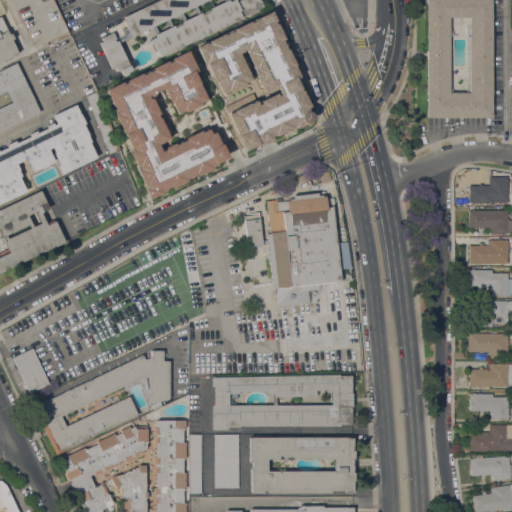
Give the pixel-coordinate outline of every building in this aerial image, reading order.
[(51,0),(67,32),(34,48),(16,11),(9,14),(3,1),(2,2),(0,0),(51,0)] [(120,69),(116,71),(114,67),(111,68),(99,43),(102,41),(100,38),(110,33),(108,29),(123,21),(125,20),(123,17),(157,0),(259,0),(262,6),(241,16),(241,17),(159,57),(156,50),(153,51),(151,45),(152,45),(149,40),(154,37),(153,35),(173,25),(174,27),(182,24),(180,22),(201,12),(202,14),(209,11),(208,8),(224,0),(227,0),(229,2),(232,0),(207,0),(118,43),(131,70),(122,74),(120,69)] [(426,117),(426,0),(491,0),(492,117),(426,117)] [(270,11),(283,38),(282,39),(294,64),(293,65),(298,77),(296,78),(309,106),(306,107),(312,120),(298,127),(296,123),(291,126),(292,127),(275,135),(275,134),(270,136),(272,139),(262,144),(261,142),(244,150),(223,107),(252,93),(257,104),(261,103),(260,100),(275,93),(276,95),(279,94),(276,88),(264,93),(253,72),(255,71),(244,50),(238,53),(250,79),(248,80),(249,81),(223,94),(222,92),(221,93),(215,80),(213,81),(205,63),(204,63),(196,46),(270,11)] [(0,16),(9,34),(11,33),(14,39),(11,40),(18,53),(10,56),(10,58),(4,61),(3,59),(0,60),(0,16)] [(187,51),(196,71),(193,72),(206,99),(199,103),(200,105),(184,112),(183,110),(176,113),(170,100),(169,101),(163,88),(153,93),(154,94),(150,96),(149,94),(147,95),(149,99),(151,98),(159,113),(157,114),(169,138),(157,144),(160,152),(165,149),(164,147),(200,130),(201,132),(207,129),(210,134),(213,132),(219,144),(221,144),(227,157),(215,163),(215,164),(211,166),(212,168),(196,176),(195,174),(185,179),(186,181),(171,188),(170,186),(165,189),(165,190),(161,192),(161,193),(149,198),(144,189),(145,188),(137,170),(129,151),(131,150),(114,115),(116,114),(105,90),(187,51)] [(0,70),(15,63),(39,111),(0,130),(0,70)] [(119,149),(109,153),(86,96),(96,91),(119,149)] [(61,174),(56,166),(59,165),(53,153),(54,152),(52,147),(48,149),(54,161),(47,165),(41,169),(41,168),(32,172),(26,158),(16,163),(19,170),(18,170),(21,176),(19,177),(26,191),(0,203),(0,150),(7,147),(6,145),(15,140),(16,143),(30,136),(29,134),(36,131),(37,133),(46,128),(45,126),(53,122),(54,125),(56,124),(52,116),(75,105),(80,115),(81,114),(85,123),(83,124),(89,135),(88,136),(91,142),(89,142),(96,157),(61,174)] [(331,180),(321,184),(317,174),(328,171),(331,180)] [(468,202),(468,185),(478,185),(478,184),(482,184),(482,185),(488,185),(488,176),(506,177),(506,179),(508,179),(507,182),(507,202),(468,202)] [(0,209),(41,191),(49,208),(45,209),(47,213),(42,215),(46,225),(55,221),(65,243),(0,272),(0,209)] [(352,347),(282,355),(278,317),(314,313),(313,302),(276,306),(274,288),(272,289),(266,244),(247,246),(244,220),(259,218),(261,240),(266,240),(266,234),(269,234),(266,201),(276,199),(276,202),(289,200),(289,199),(293,199),(292,195),(318,193),(318,191),(324,191),(325,198),(333,197),(335,210),(332,210),(340,281),(344,280),(352,347)] [(506,210),(506,220),(511,220),(511,232),(507,232),(507,233),(501,233),(490,233),(490,230),(488,230),(488,227),(482,227),(482,229),(478,229),(478,227),(468,227),(468,216),(468,210),(506,210)] [(182,242),(180,233),(190,231),(192,240),(182,242)] [(468,262),(468,245),(478,245),(478,243),(482,243),(482,245),(487,245),(487,239),(507,239),(507,242),(507,247),(507,262),(468,262)] [(491,270),(491,273),(507,272),(507,278),(511,278),(511,295),(490,295),(490,287),(468,287),(468,270),(491,270)] [(511,310),(507,310),(507,323),(490,323),(490,326),(468,326),(468,300),(511,300),(511,310)] [(202,321),(202,347),(234,347),(234,368),(194,368),(194,347),(194,321),(202,321)] [(100,359),(80,369),(63,333),(83,323),(100,359)] [(507,334),(507,351),(511,351),(511,359),(490,359),(490,354),(488,354),(488,351),(482,351),(482,352),(478,352),(478,351),(467,351),(468,339),(468,333),(507,334)] [(74,372),(54,381),(38,345),(57,336),(74,372)] [(48,384),(29,393),(12,357),(32,348),(48,384)] [(60,416),(65,426),(128,396),(137,414),(62,449),(63,451),(55,455),(32,405),(40,401),(41,402),(142,354),(144,360),(151,356),(151,350),(162,350),(162,361),(169,361),(169,398),(165,400),(160,400),(160,402),(162,405),(153,409),(152,404),(156,403),(149,402),(149,374),(60,416)] [(511,385),(469,386),(469,369),(478,369),(478,366),(482,366),(482,369),(487,369),(487,363),(511,363),(511,385)] [(211,429),(211,406),(213,406),(213,387),(211,387),(211,377),(235,377),(338,374),(338,376),(350,375),(351,393),(352,407),(351,407),(351,424),(339,424),(339,426),(239,426),(239,427),(227,427),(227,429),(211,429)] [(508,419),(490,419),(490,413),(489,413),(489,410),(482,410),(482,412),(478,412),(478,411),(469,411),(469,393),(491,393),(491,397),(507,397),(508,419)] [(185,420),(185,428),(182,428),(182,443),(184,442),(185,458),(182,458),(182,473),(185,473),(185,488),(182,488),(182,503),(185,503),(185,511),(154,511),(154,506),(155,505),(156,505),(156,504),(153,504),(153,497),(154,497),(154,495),(154,488),(156,488),(156,486),(154,485),(154,476),(155,475),(156,475),(156,473),(153,473),(153,467),(155,467),(155,464),(153,464),(153,458),(156,458),(156,456),(154,455),(154,446),(155,445),(156,445),(156,444),(153,444),(153,437),(155,437),(155,434),(153,434),(153,427),(156,427),(156,425),(154,425),(154,421),(155,420),(185,420)] [(511,424),(511,450),(468,450),(468,441),(469,441),(469,433),(478,433),(478,432),(482,432),(482,433),(488,433),(488,430),(490,430),(490,424),(511,424)] [(118,511),(118,498),(120,498),(120,485),(107,491),(113,504),(100,509),(101,511),(84,511),(80,503),(79,503),(75,496),(76,496),(68,480),(67,480),(63,473),(65,472),(60,461),(67,458),(66,456),(83,447),(84,449),(96,443),(95,441),(113,433),(114,435),(120,432),(119,430),(127,426),(129,428),(134,426),(135,428),(147,429),(147,440),(146,440),(146,445),(146,447),(146,448),(146,449),(145,449),(145,450),(142,451),(141,451),(138,452),(139,454),(133,457),(133,455),(131,456),(131,457),(124,461),(123,458),(121,459),(122,460),(111,465),(111,464),(109,465),(110,467),(103,470),(103,469),(101,471),(101,472),(94,475),(93,473),(89,475),(93,485),(92,485),(93,487),(98,485),(98,484),(99,484),(99,483),(101,482),(102,483),(110,479),(109,477),(114,475),(114,476),(120,474),(123,474),(123,473),(127,470),(131,471),(131,469),(134,469),(134,467),(137,467),(137,465),(144,465),(145,491),(147,491),(147,497),(145,497),(145,502),(146,503),(146,506),(145,507),(146,507),(146,510),(145,511),(118,511)] [(238,435),(238,488),(213,488),(213,435),(213,434),(238,434),(238,435)] [(200,493),(188,493),(188,436),(200,436),(200,493)] [(267,490),(263,490),(263,493),(250,493),(249,468),(251,468),(251,462),(248,462),(248,438),(346,437),(346,438),(351,438),(351,450),(353,450),(353,459),(351,459),(351,472),(353,472),(353,481),(351,481),(352,492),(343,492),(343,490),(330,490),(330,493),(267,493),(267,490)] [(507,455),(508,464),(511,464),(511,475),(509,475),(509,478),(505,479),(492,480),(492,477),(491,477),(490,474),(484,474),(484,476),(481,476),(480,475),(470,475),(469,464),(470,464),(469,459),(472,458),(472,457),(475,457),(475,458),(507,455)] [(0,511),(0,481),(5,485),(17,511),(0,511)] [(511,508),(504,510),(504,508),(480,511),(473,511),(471,496),(481,494),(481,492),(484,491),(485,494),(490,493),(490,488),(492,488),(492,487),(511,484),(511,508)]
